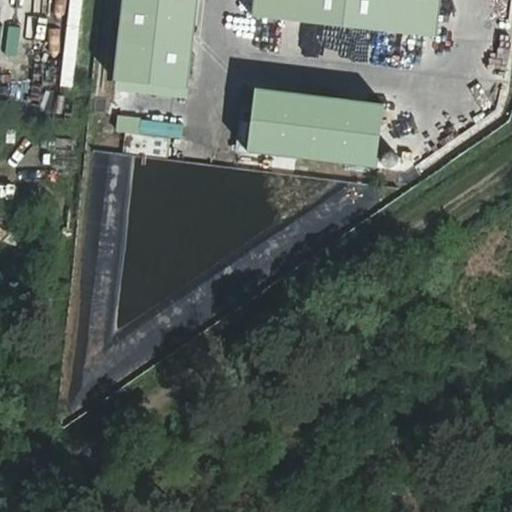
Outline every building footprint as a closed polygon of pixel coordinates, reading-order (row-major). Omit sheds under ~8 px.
[(0,0),(0,55),(17,0),(0,0)] [(501,0),(435,0),(434,57),(501,58),(501,0)] [(19,74),(16,101),(27,102),(30,75),(19,74)] [(288,157),(303,157),(304,92),(290,92),(288,157)] [(425,116),(425,142),(449,142),(449,116),(425,116)] [(223,118),(220,151),(236,152),(238,119),(223,118)] [(354,133),(351,162),(381,165),(384,136),(354,133)] [(0,197),(11,198),(12,181),(0,180),(0,197)] [(41,185),(37,196),(61,203),(64,192),(41,185)] [(0,227),(0,240),(14,244),(17,232),(0,227)]
